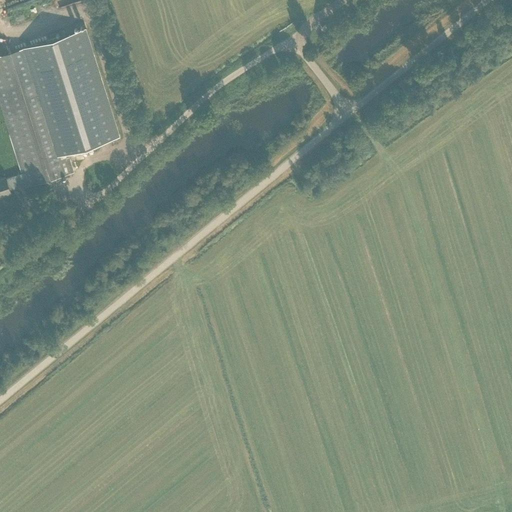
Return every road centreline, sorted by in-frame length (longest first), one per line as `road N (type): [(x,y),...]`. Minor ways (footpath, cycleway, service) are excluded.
road 1 (unclassified): [(0,403),(350,114)]
road 2 (unclassified): [(73,184),(93,204),(190,101),(287,36)]
road 3 (track): [(139,156),(87,12),(0,23)]
road 4 (unclassified): [(350,114),(491,0)]
